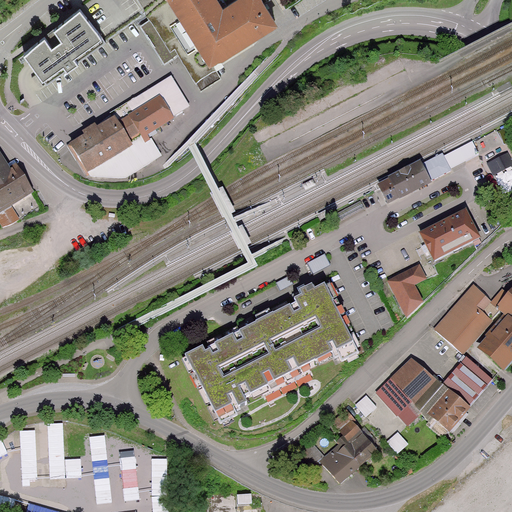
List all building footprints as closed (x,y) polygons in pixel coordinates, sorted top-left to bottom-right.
[(105,39),(146,12),(137,0),(88,0),(80,6),(105,39)] [(137,0),(146,12),(170,50),(175,47),(200,86),(220,73),(212,62),(172,0),(137,0)] [(172,0),(212,62),(276,20),(263,0),(239,0),(240,1),(231,7),(229,4),(222,8),(216,0),(172,0)] [(48,82),(105,39),(80,6),(23,50),(48,82)] [(71,147),(89,174),(130,147),(130,145),(143,137),(190,107),(172,78),(112,114),(114,119),(99,131),(95,126),(83,133),(86,138),(71,147)] [(147,144),(143,137),(130,145),(130,147),(89,174),(90,177),(127,177),(162,156),(153,139),(147,144)] [(473,143),(454,152),(461,165),(479,156),(473,143)] [(494,174),(511,167),(511,153),(511,152),(489,161),(494,174)] [(443,154),(380,187),(389,204),(452,171),(443,154)] [(3,160),(0,161),(0,220),(5,228),(41,205),(16,166),(9,171),(3,160)] [(464,209),(419,233),(433,259),(478,235),(464,209)] [(314,274),(332,267),(328,256),(310,263),(314,274)] [(420,262),(387,279),(405,314),(419,297),(413,283),(426,276),(420,262)] [(460,350),(499,307),(491,299),(475,285),(436,329),(460,350)] [(203,351),(188,358),(223,425),(237,418),(237,414),(240,412),(240,408),(247,405),(244,399),(332,355),(335,361),(340,358),(343,364),(360,355),(325,286),(315,291),(312,288),(306,291),(308,295),(295,301),(296,304),(209,349),(210,353),(205,355),(203,351)] [(503,286),(491,299),(499,307),(508,315),(511,310),(511,288),(509,292),(503,286)] [(511,353),(511,351),(511,310),(508,315),(490,335),(511,353)] [(482,369),(463,353),(452,365),(471,382),(482,369)] [(392,377),(415,401),(435,378),(411,357),(392,377)] [(415,401),(429,414),(449,391),(435,378),(415,401)] [(449,391),(429,414),(447,429),(467,406),(449,391)] [(367,418),(379,408),(369,396),(357,406),(367,418)] [(417,413),(406,401),(396,411),(406,422),(417,413)] [(339,443),(358,464),(376,447),(351,419),(354,417),(345,407),(331,420),(343,434),(336,440),(339,443)] [(442,436),(447,429),(429,414),(427,417),(430,420),(427,423),(442,436)] [(400,454),(411,444),(400,433),(389,443),(400,454)] [(358,464),(339,443),(321,459),(340,480),(358,464)] [(150,479),(151,505),(167,504),(166,478),(150,479)]
